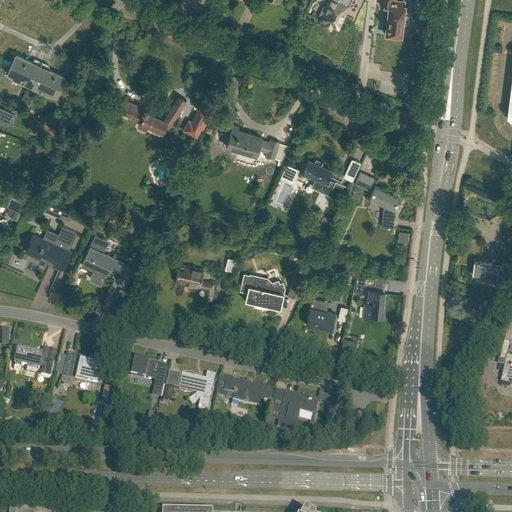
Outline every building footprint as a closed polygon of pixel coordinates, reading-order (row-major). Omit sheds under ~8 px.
[(331,0),(329,7),(323,6),(318,15),(325,18),(322,25),(330,29),(331,25),(337,28),(343,15),(341,14),(345,5),(340,3),(340,0),(331,0)] [(400,36),(404,2),(391,1),(391,0),(381,0),(381,6),(389,7),(386,26),(385,34),(400,36)] [(292,33),(286,38),(290,43),(296,38),(292,33)] [(31,85),(42,62),(36,59),(34,63),(16,55),(10,69),(17,72),(14,78),(27,84),(31,85)] [(42,62),(31,85),(35,87),(35,88),(48,94),(51,87),(58,91),(64,77),(46,69),(48,64),(42,62)] [(23,97),(29,99),(32,91),(26,89),(23,97)] [(168,127),(186,100),(179,95),(163,119),(148,112),(148,109),(144,107),(144,108),(124,99),(119,111),(139,120),(137,125),(146,129),(147,125),(162,132),(165,126),(168,127)] [(26,106),(29,99),(23,97),(20,104),(26,106)] [(0,120),(1,121),(6,123),(9,112),(14,114),(14,113),(0,107),(0,120)] [(202,128),(208,114),(198,109),(191,123),(202,128)] [(34,127),(53,136),(57,129),(38,120),(34,127)] [(260,141),(261,137),(238,131),(239,127),(232,125),(229,138),(226,137),(225,146),(226,146),(240,150),(240,149),(250,152),(250,153),(256,155),(258,148),(267,151),(265,156),(274,158),(279,141),(270,139),(269,143),(260,141)] [(333,187),(326,184),(333,170),(321,165),(323,161),(322,160),(321,162),(315,159),(313,162),(307,158),(301,171),(318,179),(313,189),(311,188),(311,189),(335,200),(342,186),(345,187),(335,182),(333,187)] [(355,183),(362,187),(368,175),(360,172),(355,183)] [(393,228),(396,204),(399,197),(375,186),(369,198),(383,204),(380,226),(393,228)] [(20,212),(25,201),(20,199),(15,210),(20,212)] [(61,267),(77,233),(62,226),(54,245),(34,236),(27,251),(61,267)] [(511,232),(504,229),(504,230),(500,239),(505,241),(494,263),(481,262),(482,260),(480,260),(479,261),(476,261),(476,260),(475,260),(473,274),(474,274),(474,273),(486,275),(485,283),(496,284),(498,277),(498,278),(499,276),(503,277),(503,274),(508,274),(509,265),(506,263),(511,250),(511,232)] [(103,275),(106,276),(110,266),(123,272),(128,260),(110,252),(109,255),(103,252),(108,240),(96,234),(82,265),(93,270),(90,278),(100,283),(103,275)] [(231,271),(234,259),(228,258),(225,269),(231,271)] [(200,281),(203,269),(179,264),(175,281),(185,283),(186,280),(193,282),(192,286),(205,289),(204,298),(212,299),(213,284),(200,281)] [(250,276),(244,274),(240,291),(247,292),(245,300),(280,309),(285,289),(282,283),(278,285),(276,281),(270,283),(268,278),(251,274),(250,276)] [(301,288),(305,279),(296,275),(287,296),(294,298),(299,287),(301,288)] [(375,279),(357,277),(356,284),(375,286),(376,288),(385,289),(386,289),(388,287),(389,279),(375,277),(375,279)] [(382,309),(384,293),(384,292),(368,290),(367,299),(367,304),(364,303),(363,317),(372,318),(373,316),(383,317),(384,309),(382,309)] [(115,300),(112,306),(121,310),(123,304),(115,300)] [(345,322),(348,308),(340,306),(337,320),(345,322)] [(325,311),(316,309),(315,315),(309,313),(306,325),(313,326),(314,325),(331,329),(334,313),(325,311)] [(343,339),(340,353),(354,356),(357,342),(343,339)] [(511,384),(511,357),(506,356),(510,343),(504,341),(499,359),(505,361),(500,381),(511,384)] [(43,348),(42,356),(17,350),(14,364),(38,370),(39,368),(45,370),(44,375),(51,377),(52,371),(45,370),(50,350),(43,348)] [(52,368),(59,369),(62,354),(55,353),(52,368)] [(62,377),(96,385),(101,365),(80,360),(81,357),(67,354),(62,377)] [(162,386),(167,367),(134,359),(131,375),(156,381),(155,384),(162,386)] [(206,380),(182,374),(179,390),(196,394),(195,399),(200,401),(198,409),(207,411),(215,376),(207,374),(206,380)] [(273,390),(226,379),(226,383),(222,397),(233,399),(233,401),(262,407),(264,400),(270,401),(273,390)] [(170,403),(174,388),(166,386),(162,401),(170,403)] [(301,412),(315,415),(319,400),(285,393),(277,428),(296,433),(301,412)] [(57,408),(58,400),(50,398),(48,406),(57,408)] [(154,420),(148,418),(141,417),(139,424),(140,425),(139,427),(152,430),(154,420)]
